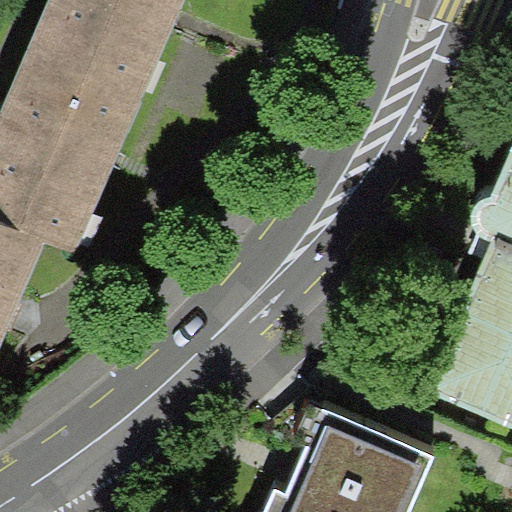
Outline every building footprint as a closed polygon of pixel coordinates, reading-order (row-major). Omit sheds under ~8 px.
[(53,0),(38,39),(131,79),(133,72),(123,68),(137,36),(147,40),(164,0),(53,0)] [(10,103),(8,102),(0,121),(0,205),(35,220),(34,222),(63,235),(67,226),(57,222),(70,190),(81,194),(98,154),(114,117),(104,112),(117,81),(128,85),(131,79),(38,39),(10,103)] [(496,223),(429,376),(511,412),(511,134),(492,182),(487,183),(483,185),(479,188),(475,193),(474,198),(474,204),(476,209),(479,214),(481,216),(496,223)] [(0,205),(0,305),(34,222),(35,220),(0,205)] [(271,511),(402,511),(433,443),(322,394),(285,481),(271,511)]
